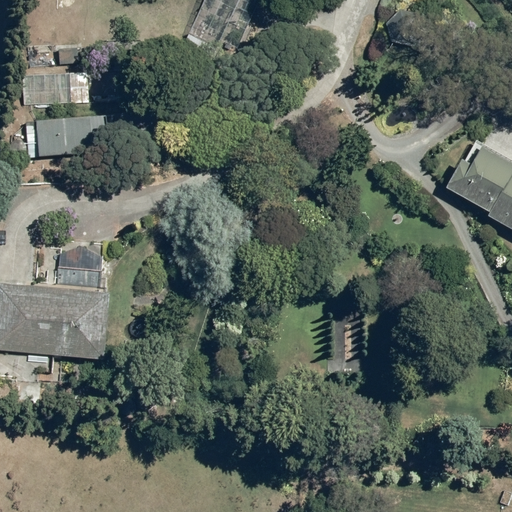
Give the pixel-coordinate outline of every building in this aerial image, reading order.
[(81,47),(59,49),(59,64),(81,64),(81,47)] [(89,69),(68,72),(71,103),(92,101),(89,69)] [(92,144),(92,118),(67,118),(67,144),(92,144)] [(63,121),(35,120),(34,142),(62,143),(63,121)] [(488,218),(511,230),(511,166),(482,150),(472,167),(463,162),(448,189),(491,213),(488,218)] [(111,293),(0,284),(0,350),(105,359),(111,293)]
